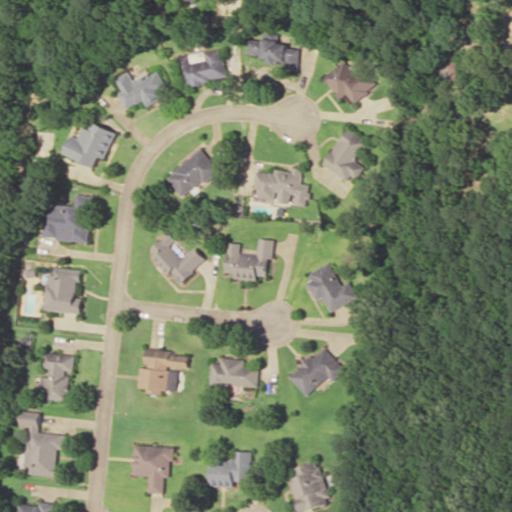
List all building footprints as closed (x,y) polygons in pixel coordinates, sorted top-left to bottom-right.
[(300,70),(302,47),(289,46),(289,40),(251,36),(249,56),(285,60),(284,69),(300,70)] [(229,77),(223,48),(180,56),(185,85),(229,77)] [(325,77),(343,97),(348,93),(357,102),(378,83),(357,60),(351,65),(346,59),(325,77)] [(172,93),(159,68),(136,80),(131,70),(118,77),(124,90),(120,92),(129,108),(145,99),(149,105),(172,93)] [(106,158),(118,131),(93,120),(90,127),(84,125),(79,137),(73,134),(65,153),(95,166),(100,155),(106,158)] [(326,164),(351,179),(354,174),(360,177),(367,165),(359,160),(371,140),(348,127),(326,164)] [(221,169),(205,148),(168,175),(184,197),(221,169)] [(278,201),(309,205),(312,183),(303,182),(305,168),(295,166),(294,172),(261,167),(257,195),(279,198),(278,201)] [(46,237),(89,240),(92,194),(77,193),(76,206),(49,204),(46,237)] [(197,246),(185,257),(172,244),(178,239),(171,231),(151,250),(172,273),(174,271),(183,282),(209,258),(197,246)] [(228,271),(237,272),(237,277),(260,279),(260,274),(272,275),(275,238),(260,237),(259,253),(242,252),(243,242),(230,241),(228,271)] [(351,280),(344,285),(331,261),(307,274),(320,300),(326,297),(333,311),(360,296),(351,280)] [(48,309),(82,311),(83,298),(79,298),(81,268),(50,266),(48,309)] [(292,376),(309,395),(330,374),(335,380),(347,368),(325,345),(292,376)] [(179,390),(181,367),(190,368),(191,354),(148,351),(147,367),(142,366),(141,386),(149,387),(149,392),(163,393),(164,389),(179,390)] [(77,353),(46,352),(45,367),(51,367),(51,376),(42,376),(42,387),(49,387),(48,398),(70,399),(71,370),(76,370),(77,353)] [(247,358),(223,357),(223,362),(213,362),(212,384),(260,386),(261,367),(247,366),(247,358)] [(59,448),(67,448),(68,432),(42,431),(43,411),(24,410),(23,427),(30,427),(28,473),(58,475),(59,448)] [(166,492),(166,476),(172,476),(172,460),(176,460),(177,445),(136,444),(136,474),(151,474),(150,492),(166,492)] [(212,485),(235,486),(235,480),(253,480),(253,450),(238,450),(238,459),(213,459),(212,485)] [(320,460),(294,467),(297,476),(291,478),(301,511),(332,502),(320,460)] [(55,511),(56,503),(20,501),(18,511),(55,511)]
